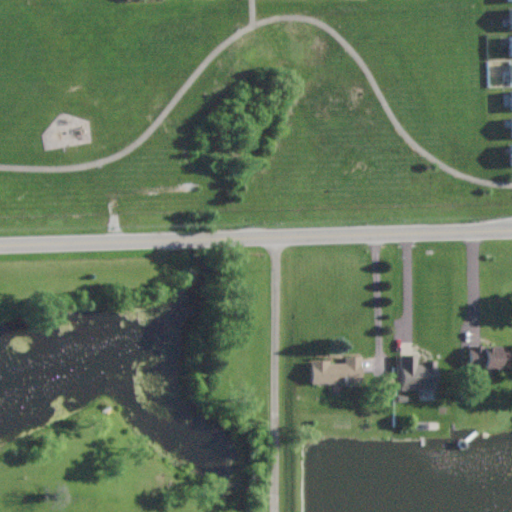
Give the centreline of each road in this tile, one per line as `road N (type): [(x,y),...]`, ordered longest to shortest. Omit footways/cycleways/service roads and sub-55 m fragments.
road 1 (secondary): [(511,230),(0,244)]
road 2 (residential): [(277,238),(280,511)]
